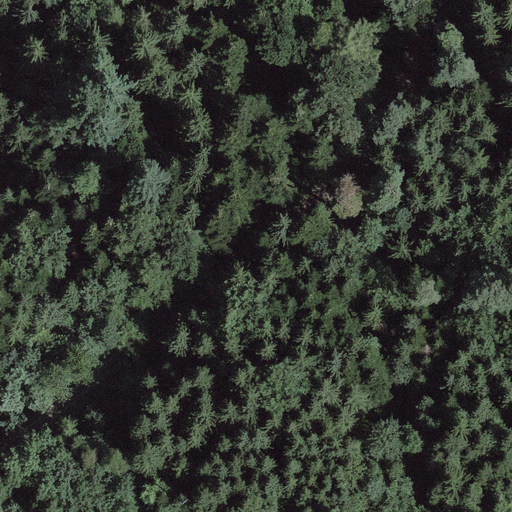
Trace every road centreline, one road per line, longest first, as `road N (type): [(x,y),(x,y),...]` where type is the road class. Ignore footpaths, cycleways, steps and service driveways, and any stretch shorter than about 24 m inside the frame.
road 1 (track): [(0,458),(164,317),(358,172),(447,0)]
road 2 (track): [(358,172),(355,288),(392,404),(413,511)]
road 3 (track): [(436,27),(511,157)]
